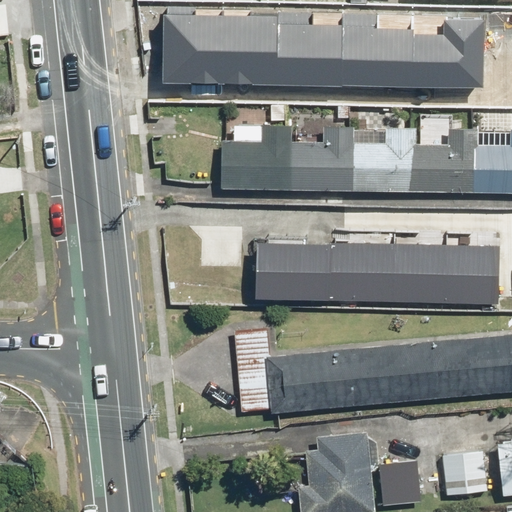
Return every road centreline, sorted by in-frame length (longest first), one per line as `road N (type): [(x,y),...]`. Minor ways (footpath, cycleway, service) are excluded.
road 1 (secondary): [(109,351),(70,0)]
road 2 (secondary): [(126,511),(109,351)]
